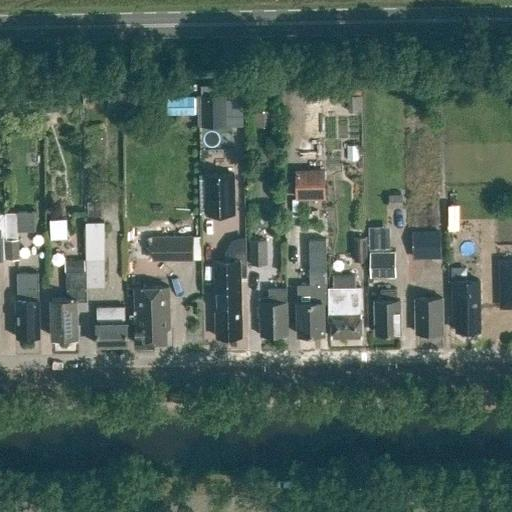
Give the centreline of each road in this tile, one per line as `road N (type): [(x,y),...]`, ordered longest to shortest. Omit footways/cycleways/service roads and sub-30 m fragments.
road 1 (secondary): [(0,380),(511,371)]
road 2 (secondary): [(0,28),(511,20)]
road 3 (unclassified): [(511,501),(77,505)]
